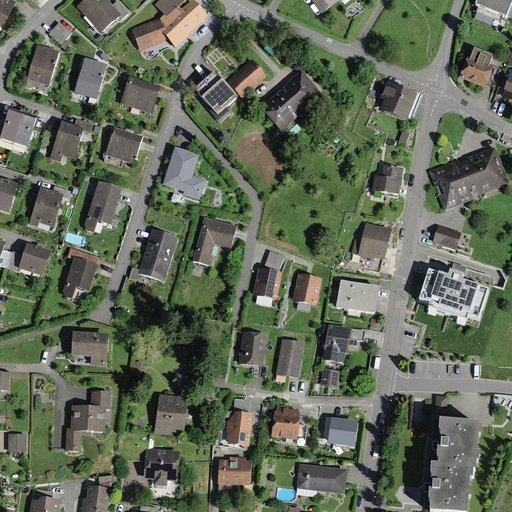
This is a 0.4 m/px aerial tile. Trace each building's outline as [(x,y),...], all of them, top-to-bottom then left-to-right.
[(0,0),(0,26),(1,27),(17,1),(16,0),(0,0)] [(84,0),(78,5),(101,32),(120,15),(121,14),(113,5),(108,0),(84,0)] [(176,47),(208,15),(193,0),(191,0),(183,8),(180,5),(185,0),(161,0),(156,5),(164,13),(160,18),(131,29),(140,51),(169,39),(176,47)] [(312,0),(322,13),(340,0),(312,0)] [(511,2),(511,0),(476,0),(474,5),(478,7),(476,13),(500,22),(502,15),(507,17),(511,2)] [(118,1),(113,5),(121,14),(120,15),(122,18),(129,13),(118,1)] [(50,34),(61,44),(71,33),(61,23),(50,34)] [(66,51),(72,44),(67,40),(61,46),(66,51)] [(59,51),(38,45),(27,78),(49,85),(59,51)] [(468,56),(460,78),(486,87),(494,66),(489,64),(493,54),(475,47),(471,57),(468,56)] [(104,52),(101,56),(106,61),(110,57),(104,52)] [(107,63),(85,57),(74,93),(97,99),(107,63)] [(243,98),(266,78),(253,64),(230,84),(243,98)] [(236,96),(215,72),(197,87),(211,104),(208,106),(220,121),(231,111),(226,105),(236,96)] [(260,107),(281,131),(322,95),(302,72),(260,107)] [(511,75),(503,96),(511,99),(511,75)] [(158,85),(130,76),(122,103),(150,112),(158,85)] [(407,121),(418,93),(387,82),(381,98),(384,99),(379,110),(407,121)] [(37,116),(11,107),(0,137),(27,146),(37,116)] [(75,124),(62,120),(49,160),(61,163),(63,157),(74,160),(83,132),(91,134),(95,124),(77,119),(75,124)] [(141,140),(115,131),(106,156),(132,165),(141,140)] [(410,133),(403,131),(399,142),(406,144),(410,133)] [(430,171),(445,211),(476,200),(475,197),(510,184),(497,147),(430,171)] [(200,156),(175,148),(163,185),(185,192),(184,196),(200,201),(207,180),(194,176),(200,156)] [(375,191),(400,194),(403,169),(384,167),(383,174),(377,174),(375,191)] [(18,183),(0,177),(0,209),(9,212),(18,183)] [(122,188),(100,181),(86,224),(87,229),(94,231),(98,219),(110,223),(122,188)] [(55,186),(53,191),(64,194),(63,198),(68,200),(71,190),(55,186)] [(53,191),(41,187),(29,225),(38,228),(40,223),(54,227),(63,198),(64,194),(53,191)] [(237,226),(205,217),(193,261),(207,265),(213,243),(231,248),(237,226)] [(358,236),(354,255),(383,261),(391,229),(367,223),(363,237),(358,236)] [(462,239),(464,233),(439,227),(438,232),(462,239)] [(179,238),(154,230),(140,271),(165,279),(179,238)] [(433,242),(455,250),(458,239),(436,232),(433,242)] [(0,265),(7,268),(13,253),(2,249),(5,242),(0,240),(0,265)] [(42,275),(50,250),(27,242),(23,254),(13,251),(13,253),(7,268),(19,272),(21,268),(42,275)] [(69,256),(74,258),(63,292),(65,296),(72,298),(76,285),(89,290),(97,265),(96,264),(98,257),(71,248),(69,256)] [(278,271),(283,256),(270,251),(264,266),(278,271)] [(139,269),(132,267),(129,278),(137,280),(139,269)] [(283,273),(260,268),(254,295),(277,300),(283,273)] [(479,320),(489,292),(462,282),(464,276),(450,272),(448,277),(430,271),(419,301),(430,305),(428,309),(466,322),(468,316),(479,320)] [(321,278),(300,274),(295,300),(316,304),(321,278)] [(380,288),(341,281),(337,307),(375,314),(380,288)] [(352,329),(329,325),(323,359),(343,363),(345,353),(347,353),(348,344),(356,345),(357,340),(363,341),(364,332),(351,330),(352,329)] [(267,334),(246,330),(240,364),(261,365),(267,334)] [(109,333),(73,331),(71,355),(91,356),(91,366),(108,367),(109,333)] [(304,342),(282,339),(277,374),(299,377),(304,342)] [(480,377),(493,378),(493,368),(480,367),(480,377)] [(340,371),(325,368),(321,386),(337,389),(340,371)] [(9,372),(0,371),(0,390),(8,391),(9,372)] [(183,436),(187,397),(159,395),(155,434),(183,436)] [(91,410),(73,409),(71,433),(67,433),(66,451),(77,452),(78,432),(101,433),(102,411),(106,412),(107,397),(92,396),(91,410)] [(229,434),(228,444),(250,446),(254,413),(247,412),(248,401),(235,399),(233,415),(227,424),(226,433),(229,434)] [(274,442),(305,446),(307,426),(300,425),(301,414),(299,414),(299,410),(290,408),(290,405),(277,404),(276,410),(274,410),(271,438),(275,438),(274,442)] [(359,420),(332,416),(328,444),(355,448),(359,420)] [(478,429),(478,425),(438,424),(437,467),(432,467),(431,493),(429,493),(428,511),(467,511),(467,501),(471,501),(471,491),(469,491),(469,482),(472,482),(472,474),(475,474),(475,464),(478,464),(478,455),(476,455),(477,439),(481,439),(481,429),(478,429)] [(122,434),(119,459),(143,462),(146,436),(122,434)] [(8,453),(25,453),(25,435),(8,435),(8,453)] [(177,481),(180,452),(147,449),(144,478),(155,479),(155,485),(167,486),(168,480),(177,481)] [(228,485),(250,486),(252,462),(245,461),(245,458),(231,457),(231,461),(220,461),(219,484),(220,484),(219,498),(227,499),(228,485)] [(301,464),(298,488),(343,493),(346,469),(301,464)] [(107,511),(112,488),(89,486),(87,498),(84,498),(82,511),(107,511)] [(34,489),(29,511),(60,511),(62,500),(52,498),(53,493),(34,489)]
